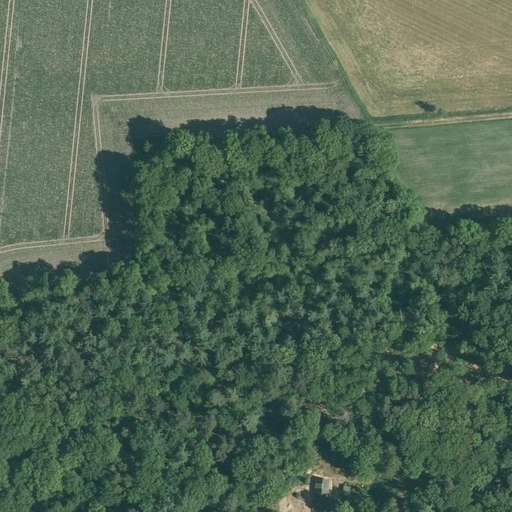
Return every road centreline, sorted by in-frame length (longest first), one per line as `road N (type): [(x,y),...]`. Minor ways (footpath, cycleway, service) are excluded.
road 1 (track): [(511,114),(137,142)]
road 2 (track): [(511,67),(376,78),(391,106)]
